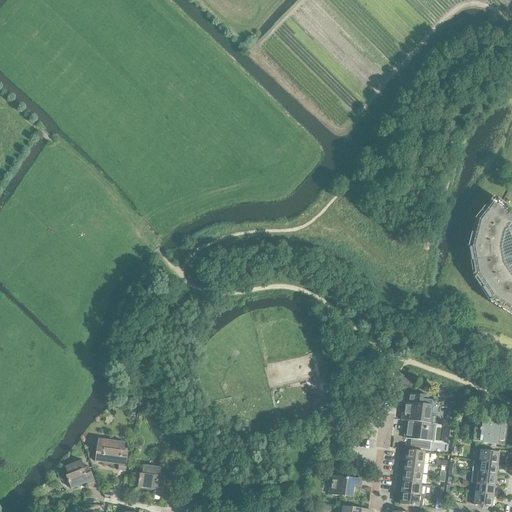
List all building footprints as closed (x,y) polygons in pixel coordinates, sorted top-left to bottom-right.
[(493,196),(475,219),(505,235),(511,226),(511,216),(509,213),(511,209),(505,204),(493,196)] [(475,219),(467,248),(501,250),(505,235),(475,219)] [(467,248),(471,272),(502,261),(501,250),(467,248)] [(471,272),(488,301),(511,278),(502,261),(471,272)] [(501,309),(511,315),(511,278),(488,301),(501,309)] [(423,396),(408,394),(407,403),(404,403),(402,420),(407,421),(429,424),(431,406),(422,405),(423,396)] [(331,397),(317,399),(319,407),(332,404),(331,397)] [(472,442),(503,446),(506,420),(475,416),(472,442)] [(429,424),(407,421),(405,439),(411,440),(410,448),(429,450),(430,442),(432,442),(435,425),(429,424)] [(454,428),(446,427),(444,443),(452,444),(454,428)] [(125,442),(107,440),(97,439),(95,460),(101,461),(101,462),(119,464),(118,469),(126,470),(128,452),(124,451),(125,442)] [(406,450),(404,462),(423,464),(424,453),(406,450)] [(480,450),(479,461),(478,462),(497,464),(499,453),(480,450)] [(65,467),(59,470),(57,474),(59,480),(63,481),(67,480),(70,489),(87,482),(89,487),(96,484),(89,467),(85,468),(82,461),(65,467)] [(474,461),(472,472),(496,475),(497,464),(478,462),(479,461),(474,461)] [(404,462),(403,473),(421,475),(423,464),(404,462)] [(165,468),(161,468),(145,466),(144,474),(139,473),(138,487),(155,489),(154,494),(161,495),(162,493),(168,494),(170,479),(164,478),(165,468)] [(476,483),(476,484),(495,486),(496,475),(472,472),(471,483),(476,483)] [(403,473),(402,483),(420,486),(421,475),(403,473)] [(360,487),(361,480),(332,477),(329,495),(352,497),(353,486),(360,487)] [(402,483),(401,494),(419,496),(420,486),(402,483)] [(476,484),(474,494),(493,496),(495,486),(476,484)] [(419,496),(401,494),(399,505),(418,507),(422,507),(423,500),(424,498),(424,496),(419,496)] [(493,496),(474,494),(473,505),(492,508),(493,496)]
